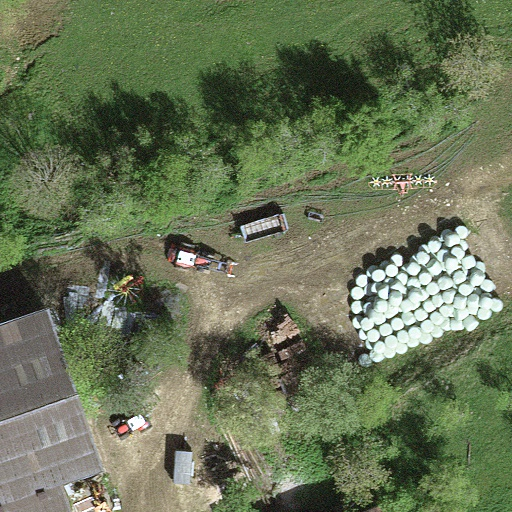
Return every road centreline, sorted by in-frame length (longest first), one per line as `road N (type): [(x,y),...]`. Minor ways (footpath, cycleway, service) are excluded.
road 1 (track): [(511,167),(253,284),(208,339)]
road 2 (track): [(253,284),(107,275),(0,285)]
road 3 (track): [(151,511),(163,438),(208,339)]
